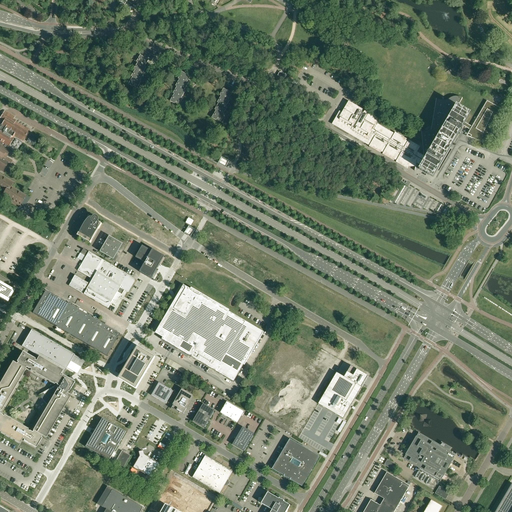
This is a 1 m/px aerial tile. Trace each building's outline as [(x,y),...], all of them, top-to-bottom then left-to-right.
[(144,58),(141,56),(140,56),(139,55),(135,61),(136,62),(138,63),(146,68),(148,65),(146,64),(147,63),(149,61),(151,62),(155,57),(152,56),(149,54),(146,59),(144,58)] [(134,69),(135,70),(144,75),(143,75),(144,75),(145,72),(144,72),(146,68),(138,63),(136,66),(134,69)] [(131,76),(133,78),(133,77),(141,82),(143,80),(141,79),(143,75),(144,75),(135,70),(133,74),(133,73),(131,76)] [(177,78),(179,79),(187,84),(189,82),(188,81),(190,77),(193,72),(191,70),(187,76),(185,74),(183,73),(182,72),(180,75),(179,75),(177,78)] [(131,81),(130,80),(128,85),(132,87),(133,86),(139,90),(140,87),(139,86),(141,82),(133,77),(133,78),(131,81)] [(185,88),(187,84),(179,79),(177,83),(177,82),(175,86),(177,87),(185,91),(185,92),(187,89),(185,88)] [(172,93),(174,94),(182,99),(184,96),(182,95),(185,91),(177,87),(175,90),(174,90),(172,93)] [(227,91),(225,89),(224,89),(222,92),(221,92),(220,95),(221,96),(229,101),(230,101),(231,98),(230,97),(232,94),(235,89),(233,87),(230,92),(227,91)] [(181,101),(182,99),(174,94),(172,97),(169,101),(173,103),(174,103),(180,106),(182,103),(180,102),(181,101)] [(217,102),(219,103),(227,108),(229,106),(227,105),(229,101),(221,96),(219,99),(217,102)] [(339,113),(332,124),(335,125),(339,128),(348,133),(349,133),(357,138),(359,139),(363,141),(365,142),(370,146),(369,147),(370,147),(380,153),(381,152),(383,153),(383,155),(394,161),(394,160),(396,161),(396,162),(407,169),(409,166),(410,164),(416,166),(415,166),(415,167),(415,171),(415,168),(416,168),(416,163),(419,165),(420,165),(419,168),(432,176),(436,169),(437,170),(450,148),(452,143),(460,131),(461,131),(463,128),(461,128),(463,125),(465,127),(466,127),(470,130),(468,133),(472,136),(473,134),(475,135),(475,136),(476,136),(477,136),(478,137),(476,140),(485,143),(489,145),(500,108),(498,107),(495,105),(487,101),(482,110),(477,119),(472,127),(464,122),(465,121),(469,114),(460,109),(459,108),(457,107),(460,103),(462,98),(461,98),(458,97),(456,96),(453,97),(451,98),(450,98),(449,99),(447,100),(446,100),(444,100),(442,100),(437,99),(436,99),(432,125),(432,126),(431,127),(431,129),(429,129),(428,130),(426,130),(425,131),(423,132),(422,132),(422,131),(421,131),(422,142),(423,146),(423,151),(424,156),(417,152),(419,148),(420,147),(419,147),(409,140),(408,142),(406,141),(406,139),(395,133),(394,134),(377,124),(376,123),(377,122),(378,120),(379,119),(378,119),(377,118),(371,115),(367,113),(362,110),(363,110),(348,102),(343,111),(341,114),(339,113)] [(214,110),(216,111),(216,110),(224,115),(225,116),(226,113),(225,112),(227,108),(219,103),(217,107),(216,106),(214,110)] [(222,119),(224,115),(216,110),(216,111),(214,114),(211,118),(216,120),(216,119),(222,123),(224,120),(222,119)] [(14,123),(15,122),(16,120),(13,119),(15,117),(5,111),(0,118),(0,121),(3,123),(2,125),(2,126),(0,125),(0,188),(5,192),(2,195),(20,206),(15,213),(19,215),(30,198),(26,196),(11,186),(13,183),(0,174),(0,160),(1,159),(4,160),(6,157),(5,156),(7,153),(8,153),(10,150),(8,148),(14,138),(12,137),(13,135),(14,133),(15,133),(21,136),(20,138),(23,140),(29,130),(27,129),(29,130),(28,132),(14,123)] [(77,236),(90,243),(102,224),(97,221),(98,220),(98,219),(97,218),(96,217),(95,217),(94,218),(94,219),(89,216),(77,236)] [(206,226),(192,253),(253,287),(268,260),(220,234),(217,232),(206,226)] [(123,244),(112,238),(110,236),(100,252),(105,254),(107,255),(114,260),(123,244)] [(153,250),(152,251),(143,246),(136,257),(145,263),(140,272),(152,279),(165,256),(153,250)] [(78,271),(91,278),(94,273),(102,259),(89,252),(78,271)] [(94,273),(109,281),(120,288),(127,274),(102,259),(94,273)] [(109,281),(94,273),(91,278),(88,283),(86,288),(87,289),(101,297),(109,281)] [(120,288),(124,290),(128,293),(136,279),(127,274),(120,288)] [(69,286),(72,287),(82,293),(86,288),(88,283),(75,276),(69,286)] [(0,297),(7,302),(14,290),(0,281),(0,297)] [(115,305),(124,290),(120,288),(109,281),(101,297),(111,303),(115,305)] [(164,335),(163,337),(162,339),(161,340),(189,356),(211,369),(234,382),(243,366),(244,365),(263,332),(228,312),(229,310),(220,304),(211,299),(191,288),(190,289),(188,288),(187,290),(183,288),(157,331),(164,335)] [(87,289),(84,294),(108,307),(111,303),(101,297),(87,289)] [(44,320),(57,297),(51,294),(48,292),(48,291),(48,292),(45,291),(45,292),(44,291),(44,292),(35,308),(32,313),(44,320)] [(44,320),(56,327),(70,304),(57,297),(44,320)] [(82,312),(70,304),(56,327),(69,334),(82,312)] [(82,312),(69,334),(82,342),(95,320),(94,319),(94,318),(94,319),(82,312)] [(107,326),(97,321),(98,320),(97,320),(95,320),(82,342),(94,349),(107,326)] [(107,326),(94,349),(106,356),(109,351),(119,335),(119,336),(120,335),(119,335),(119,334),(117,332),(117,331),(117,332),(107,326)] [(71,378),(71,377),(68,378),(62,375),(71,361),(81,367),(85,361),(74,355),(31,330),(22,346),(39,356),(36,361),(34,360),(35,359),(22,352),(16,362),(18,362),(17,364),(12,361),(0,382),(0,432),(19,444),(22,439),(24,440),(23,441),(36,448),(42,438),(41,437),(41,436),(46,438),(71,396),(66,393),(67,391),(68,392),(73,383),(74,382),(72,380),(71,378)] [(119,378),(123,381),(136,389),(155,357),(142,349),(138,347),(137,347),(136,350),(121,374),(121,375),(119,378)] [(337,373),(318,404),(344,419),(366,380),(368,376),(367,376),(351,366),(345,377),(337,373)] [(151,395),(166,404),(173,391),(159,382),(151,395)] [(181,391),(171,409),(179,413),(180,412),(183,414),(187,408),(186,408),(192,397),(193,396),(183,390),(182,391),(181,391)] [(227,402),(220,413),(238,423),(244,412),(227,402)] [(204,428),(214,410),(203,404),(193,421),(204,428)] [(125,432),(101,418),(93,433),(91,436),(85,447),(109,460),(125,432)] [(233,445),(244,451),(254,434),(243,427),(233,445)] [(439,445),(419,433),(403,459),(441,481),(456,455),(450,451),(452,448),(441,442),(439,445)] [(302,485),(319,457),(290,440),(273,469),(284,475),(284,476),(285,475),(290,479),(290,480),(291,479),(302,485)] [(114,464),(123,469),(130,456),(122,451),(114,464)] [(144,455),(142,451),(138,452),(139,456),(133,467),(150,477),(158,463),(144,455)] [(193,478),(220,493),(225,485),(227,485),(229,482),(228,480),(232,471),(205,456),(193,478)] [(386,462),(384,465),(394,471),(398,465),(387,459),(386,462)] [(71,460),(48,500),(62,508),(59,511),(65,511),(67,511),(68,511),(88,511),(107,481),(89,470),(90,467),(86,465),(84,467),(71,460)] [(371,500),(363,511),(394,511),(410,486),(387,472),(376,490),(375,490),(374,492),(375,492),(375,493),(384,499),(380,505),(371,500)] [(205,511),(212,500),(173,477),(161,497),(162,498),(155,510),(159,511),(205,511)] [(511,511),(511,483),(495,511),(511,511)] [(439,486),(435,493),(446,500),(448,496),(450,492),(439,486)] [(105,511),(139,511),(142,507),(112,489),(101,507),(107,510),(105,511)] [(286,511),(290,505),(280,499),(268,492),(261,503),(272,510),(270,511),(286,511)] [(439,511),(442,507),(431,500),(424,511),(439,511)]
